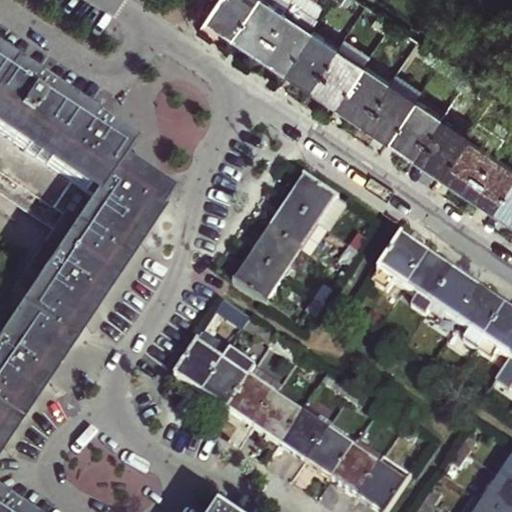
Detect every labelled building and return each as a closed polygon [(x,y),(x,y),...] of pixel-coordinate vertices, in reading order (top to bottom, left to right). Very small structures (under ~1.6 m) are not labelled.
[(217,0),(207,16),(234,33),(256,0),(217,0)] [(256,0),(234,33),(260,51),(292,3),(287,0),(256,0)] [(260,51),(287,69),(312,31),(320,19),(292,1),(292,3),(260,51)] [(379,15),(373,24),(385,32),(390,23),(379,15)] [(402,31),(390,23),(385,32),(396,40),(402,31)] [(287,69),(311,85),(336,47),(312,31),(287,69)] [(311,85),(337,102),(362,65),(336,47),(311,85)] [(432,51),(426,59),(438,67),(444,59),(432,51)] [(337,102),(364,121),(395,75),(368,57),(362,65),(337,102)] [(470,75),(444,59),(438,67),(464,84),(470,75)] [(0,176),(53,212),(70,185),(83,193),(115,146),(103,138),(106,133),(99,128),(94,125),(91,131),(43,98),(46,93),(38,88),(33,84),(29,89),(0,70),(0,176)] [(364,121),(390,139),(416,100),(421,92),(395,75),(364,121)] [(470,75),(464,84),(491,103),(497,95),(470,75)] [(390,139),(415,155),(441,116),(416,100),(390,139)] [(415,155),(442,173),(473,127),(446,109),(441,116),(415,155)] [(442,173),(467,191),(493,153),(498,144),(473,127),(442,173)] [(0,339),(114,171),(126,154),(120,150),(115,146),(83,193),(70,185),(53,212),(0,176),(0,339)] [(467,191),(494,208),(511,180),(511,165),(493,153),(467,191)] [(0,511),(9,511),(0,505),(0,448),(49,375),(96,304),(141,236),(162,204),(114,171),(0,339),(0,511)] [(304,179),(286,205),(327,233),(345,206),(304,179)] [(511,180),(494,208),(511,220),(511,180)] [(286,205),(270,230),(311,258),(327,233),(286,205)] [(270,230),(252,257),(281,277),(293,285),(311,258),(270,230)] [(366,243),(358,237),(350,249),(359,255),(366,243)] [(404,292),(426,259),(398,240),(376,273),(404,292)] [(359,255),(350,249),(342,262),(350,267),(359,255)] [(252,257),(233,285),(263,305),(281,277),(252,257)] [(430,309),(451,276),(426,259),(404,292),(415,299),(409,307),(424,317),(430,309)] [(454,325),(476,293),(451,276),(430,309),(454,325)] [(324,289),(316,301),(324,306),(332,294),(324,289)] [(475,353),(503,311),(476,293),(454,325),(467,334),(461,343),(475,353)] [(316,301),(308,313),(316,319),(324,306),(316,301)] [(506,360),(511,351),(511,316),(503,311),(475,353),(490,363),(496,353),(506,360)] [(238,313),(232,321),(243,328),(248,320),(238,313)] [(275,338),(248,320),(243,328),(270,346),(275,338)] [(302,356),(275,338),(270,346),(296,364),(302,356)] [(174,373),(201,391),(221,361),(194,344),(174,373)] [(201,391),(229,409),(253,371),(227,353),(221,361),(201,391)] [(313,363),(302,356),(296,364),(308,372),(313,363)] [(229,409),(254,426),(274,397),(280,388),(253,371),(229,409)] [(335,389),(348,398),(353,390),(340,382),(335,389)] [(353,390),(348,398),(360,406),(365,398),(353,390)] [(254,426),(281,443),(300,414),(274,397),(254,426)] [(281,443),(307,460),(326,431),(313,422),(319,412),(307,404),(300,414),(281,443)] [(400,433),(405,425),(393,417),(388,425),(400,433)] [(400,433),(427,451),(432,443),(405,425),(400,433)] [(307,460),(334,479),(354,449),(326,431),(307,460)] [(468,434),(460,447),(468,453),(477,440),(468,434)] [(334,479),(359,495),(384,457),(359,441),(354,449),(334,479)] [(451,460),(460,466),(468,453),(460,447),(451,460)] [(359,495),(384,511),(387,511),(411,475),(384,457),(359,495)] [(511,459),(501,475),(511,482),(511,459)] [(482,503),(495,511),(511,511),(511,482),(501,475),(482,503)] [(434,486),(425,499),(434,505),(443,492),(434,486)] [(462,511),(495,511),(482,503),(473,497),(462,511)] [(416,511),(429,511),(434,505),(425,499),(416,511)]
